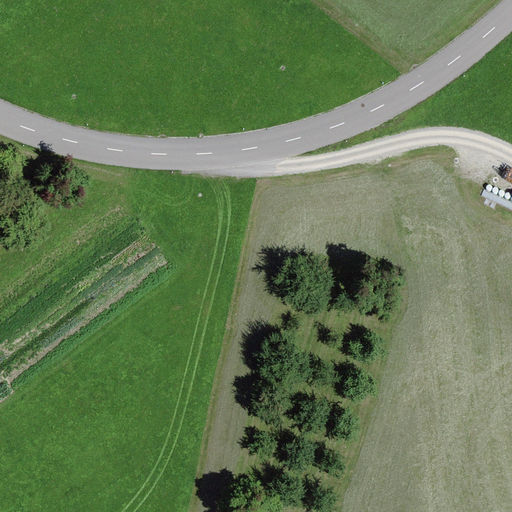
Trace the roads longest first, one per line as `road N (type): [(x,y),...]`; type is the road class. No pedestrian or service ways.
road 1 (tertiary): [(511,12),(413,89),(331,129),(244,150),(115,150),(0,117)]
road 2 (track): [(244,150),(267,166),(444,135),(511,154)]
